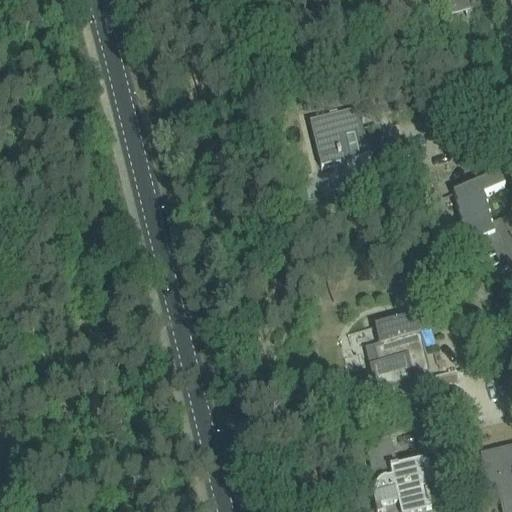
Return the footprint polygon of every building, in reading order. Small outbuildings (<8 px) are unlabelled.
[(387,0),(391,12),(404,9),(401,0),(387,0)] [(449,18),(467,13),(463,0),(447,0),(444,1),(449,18)] [(387,79),(372,83),(380,111),(396,117),(397,117),(406,115),(401,95),(392,98),(387,79)] [(363,133),(358,113),(310,125),(322,171),(343,166),(340,155),(356,151),(359,162),(356,163),(362,191),(392,184),(378,129),(363,133)] [(500,177),(454,197),(459,208),(457,209),(461,219),(459,219),(463,228),(461,229),(465,239),(464,239),(468,249),(466,249),(467,250),(485,242),(489,241),(500,268),(511,263),(511,218),(492,227),(489,219),(490,218),(486,209),(487,208),(483,199),(505,189),(500,177)] [(417,195),(421,211),(444,201),(438,186),(417,195)] [(377,398),(404,392),(403,386),(431,380),(417,319),(376,329),(380,347),(366,350),(377,398)] [(395,471),(394,467),(397,466),(391,440),(365,446),(375,492),(374,496),(375,500),(373,500),(375,511),(449,511),(450,511),(452,510),(445,480),(443,481),(440,469),(431,471),(431,470),(431,469),(430,468),(429,467),(428,467),(427,467),(426,467),(424,467),(423,465),(395,471)] [(503,452),(480,457),(482,462),(487,481),(488,488),(496,486),(501,511),(508,511),(511,511),(511,449),(508,451),(509,454),(504,456),(503,452)]
